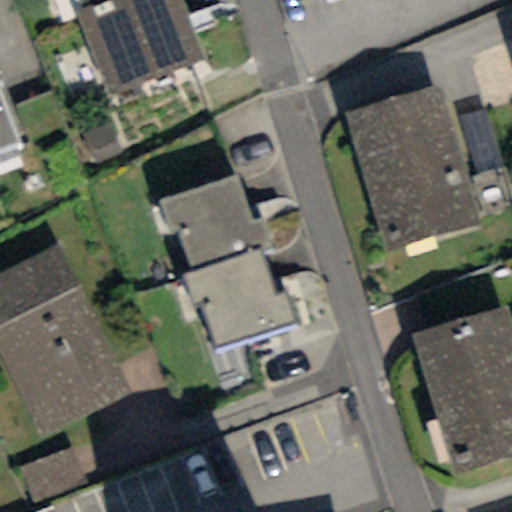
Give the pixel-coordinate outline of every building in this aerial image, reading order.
[(157,0),(81,26),(72,30),(101,112),(197,78),(169,0),(157,0)] [(72,0),(81,26),(157,0),(72,0)] [(438,100),(341,131),(385,267),(482,235),(438,100)] [(0,161),(10,158),(0,135),(0,161)] [(233,193),(152,217),(158,237),(167,235),(183,288),(255,266),(267,263),(258,235),(246,238),(233,193)] [(62,263),(0,290),(0,374),(33,448),(126,407),(62,263)] [(280,300),(266,304),(255,266),(183,288),(168,293),(192,369),(292,339),(280,300)] [(511,466),(511,363),(499,321),(406,350),(449,487),(511,466)]
